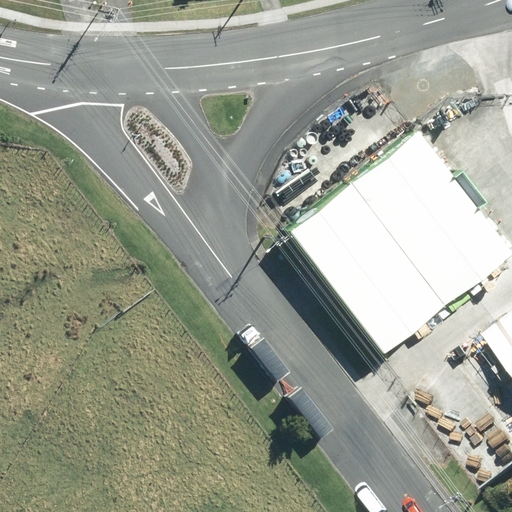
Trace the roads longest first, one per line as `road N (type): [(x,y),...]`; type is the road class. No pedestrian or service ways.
road 1 (residential): [(239,309),(79,106),(70,70)]
road 2 (residential): [(239,309),(227,232),(240,162),(320,52)]
road 3 (residential): [(399,511),(239,309)]
road 4 (primary): [(70,70),(160,73),(320,52)]
road 5 (primary): [(320,52),(501,0)]
